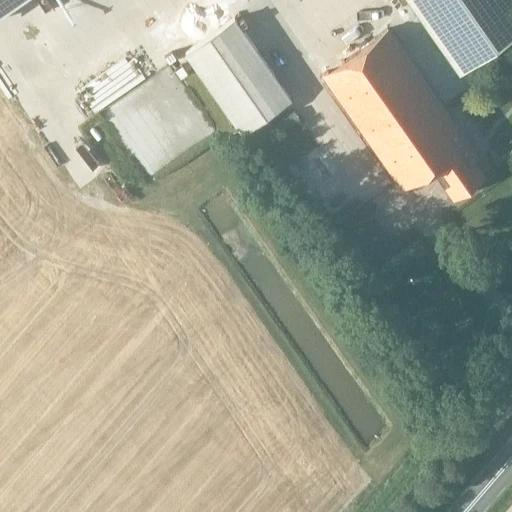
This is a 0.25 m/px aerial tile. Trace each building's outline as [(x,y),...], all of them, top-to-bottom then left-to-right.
[(0,0),(0,12),(17,0),(0,0)] [(511,0),(408,0),(459,72),(511,35),(511,0)] [(173,10),(184,32),(202,24),(192,1),(173,10)] [(291,97),(234,16),(184,51),(241,132),(291,97)] [(474,160),(477,157),(387,28),(323,73),(403,187),(432,167),(454,196),(484,176),(474,160)] [(127,74),(137,68),(127,51),(117,57),(127,74)] [(167,54),(159,58),(166,74),(175,70),(167,54)] [(261,123),(268,133),(290,118),(283,108),(261,123)]
